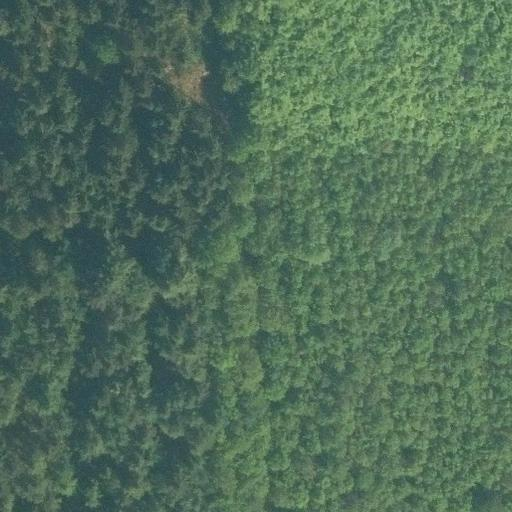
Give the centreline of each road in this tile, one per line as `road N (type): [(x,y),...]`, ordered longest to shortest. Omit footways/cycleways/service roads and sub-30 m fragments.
road 1 (track): [(228,0),(256,511)]
road 2 (track): [(240,207),(0,212)]
